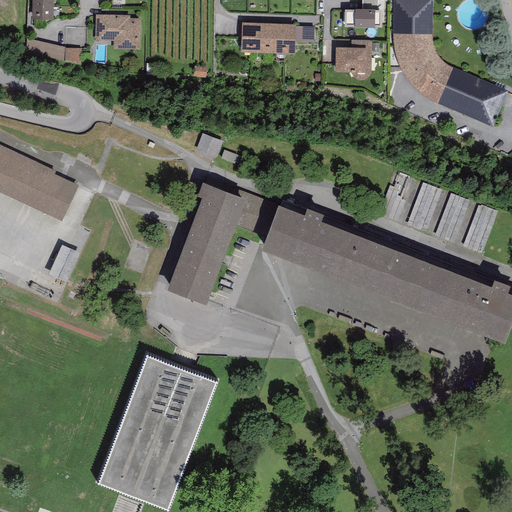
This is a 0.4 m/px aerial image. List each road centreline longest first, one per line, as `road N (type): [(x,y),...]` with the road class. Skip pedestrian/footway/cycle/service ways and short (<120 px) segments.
road 1 (residential): [(0,107),(81,118),(51,85),(0,69)]
road 2 (unknown): [(511,136),(426,102),(394,72)]
